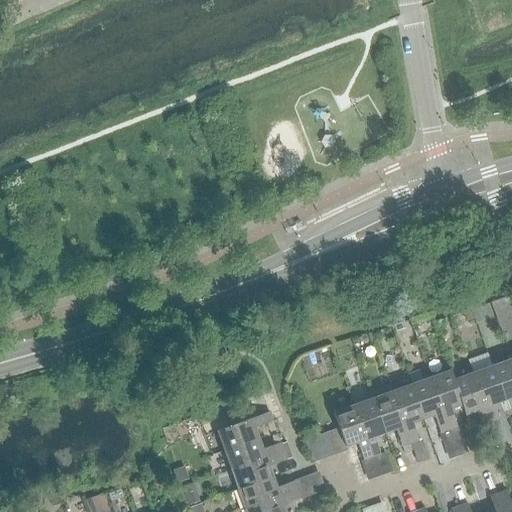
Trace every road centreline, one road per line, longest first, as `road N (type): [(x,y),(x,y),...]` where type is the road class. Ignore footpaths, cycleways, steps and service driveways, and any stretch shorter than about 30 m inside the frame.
road 1 (tertiary): [(443,186),(200,300)]
road 2 (tertiary): [(200,300),(234,296),(452,211)]
road 3 (tertiary): [(0,365),(200,300)]
road 4 (residential): [(443,186),(407,0)]
